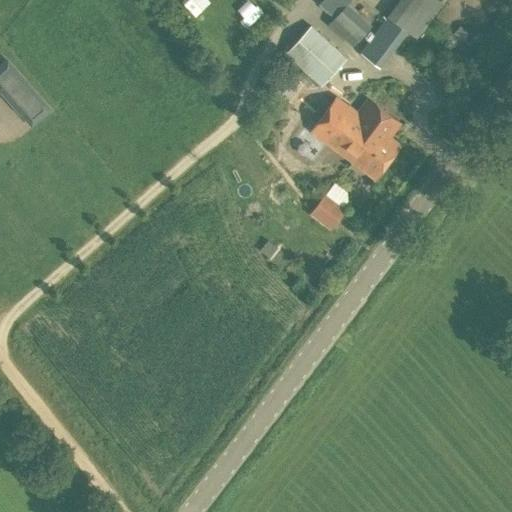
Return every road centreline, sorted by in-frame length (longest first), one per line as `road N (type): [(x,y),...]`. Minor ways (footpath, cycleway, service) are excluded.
road 1 (unclassified): [(195,511),(511,88)]
road 2 (unclassified): [(128,511),(0,353)]
